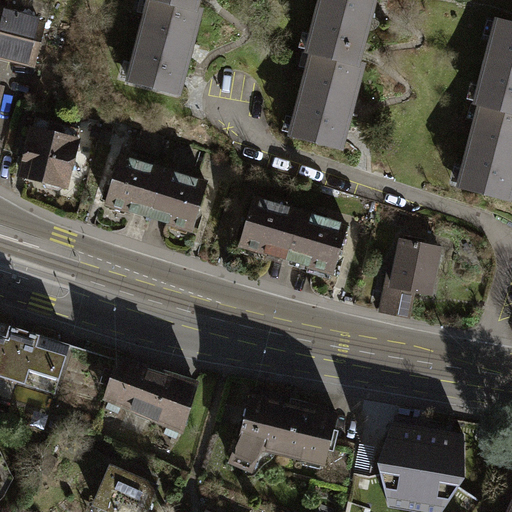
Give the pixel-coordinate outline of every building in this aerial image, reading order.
[(0,55),(32,64),(49,5),(31,0),(9,0),(7,11),(0,9),(0,55)] [(198,11),(194,10),(154,0),(152,0),(149,15),(146,14),(136,55),(137,56),(131,82),(177,94),(198,11)] [(154,0),(194,10),(196,0),(154,0)] [(311,53),(315,54),(357,65),(373,0),(321,0),(316,24),(319,25),(311,53)] [(478,103),(482,104),(511,111),(511,24),(499,21),(494,38),(492,37),(482,74),(485,75),(478,103)] [(361,66),(357,65),(315,54),(312,69),(309,69),(299,110),(300,110),(294,137),(340,148),(361,66)] [(511,176),(511,111),(482,104),(478,119),(475,119),(465,160),(467,160),(460,187),(506,198),(511,176)] [(36,118),(23,174),(41,179),(47,187),(58,189),(66,184),(79,128),(36,118)] [(106,204),(149,217),(163,170),(120,157),(106,204)] [(206,183),(163,170),(149,217),(192,230),(206,183)] [(240,246),(287,259),(300,212),(254,198),(240,246)] [(346,225),(300,212),(287,259),(333,272),(346,225)] [(388,268),(385,286),(413,291),(429,294),(438,247),(403,240),(397,270),(388,268)] [(409,316),(413,291),(385,286),(380,310),(409,316)] [(70,344),(0,322),(0,375),(54,393),(70,344)] [(117,358),(106,394),(182,430),(197,382),(117,358)] [(302,409),(248,395),(238,432),(226,460),(247,469),(257,447),(320,463),(333,409),(304,403),(302,409)] [(467,439),(396,428),(382,472),(391,511),(397,511),(448,511),(469,486),(467,439)] [(0,498),(3,495),(13,477),(0,449),(0,498)] [(111,466),(95,502),(118,511),(144,511),(156,486),(148,482),(151,476),(121,463),(118,469),(111,466)]
